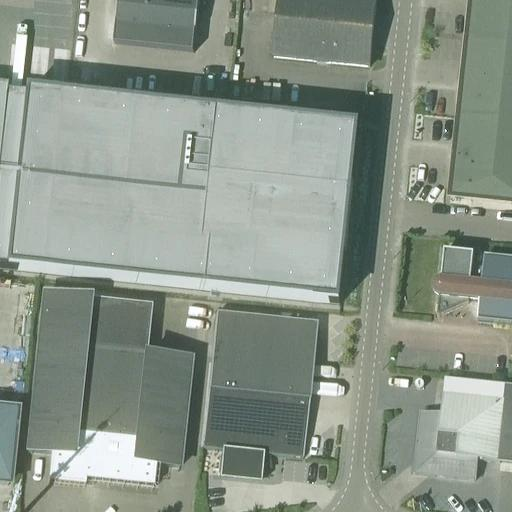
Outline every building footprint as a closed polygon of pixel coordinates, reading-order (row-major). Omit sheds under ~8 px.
[(116,0),(116,10),(156,14),(157,0),(116,0)] [(157,0),(156,14),(197,19),(199,3),(198,3),(198,0),(157,0)] [(266,0),(265,14),(276,16),(278,0),(266,0)] [(279,0),(273,60),(351,68),(369,70),(376,2),(358,0),(279,0)] [(511,0),(470,0),(450,200),(511,206),(511,0)] [(112,47),(152,51),(156,14),(116,10),(114,25),(112,47)] [(156,14),(152,51),(193,55),(195,33),(196,33),(197,19),(156,14)] [(0,270),(338,306),(357,131),(227,117),(66,100),(2,93),(0,92),(0,270)] [(474,257),(444,254),(437,320),(438,320),(468,306),(469,302),(479,304),(477,324),(511,327),(511,261),(484,258),(483,271),(472,270),(474,257)] [(49,457),(46,486),(83,489),(84,483),(152,491),(154,469),(177,471),(189,363),(145,358),(150,309),(42,298),(26,455),(49,457)] [(219,453),(217,477),(261,481),(264,457),(302,461),(308,404),(316,326),(215,316),(207,393),(201,451),(219,453)] [(421,415),(415,477),(475,483),(477,463),(498,465),(511,466),(511,388),(505,388),(445,382),(443,398),(441,417),(421,415)] [(0,486),(7,487),(14,415),(0,413),(0,486)]
